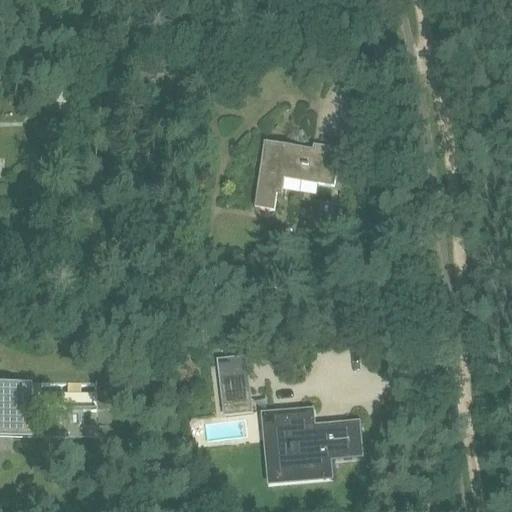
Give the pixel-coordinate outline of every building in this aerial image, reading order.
[(61,76),(60,65),(60,57),(43,58),(44,77),(61,76)] [(280,181),(335,189),(340,152),(324,149),(323,154),(265,145),(255,210),(275,213),(280,181)] [(225,418),(253,414),(248,377),(220,380),(225,418)] [(0,439),(97,439),(97,385),(0,385),(0,439)] [(280,476),(333,471),(332,463),(363,460),(360,424),(304,430),(303,417),(271,420),(272,434),(276,433),(280,476)]
